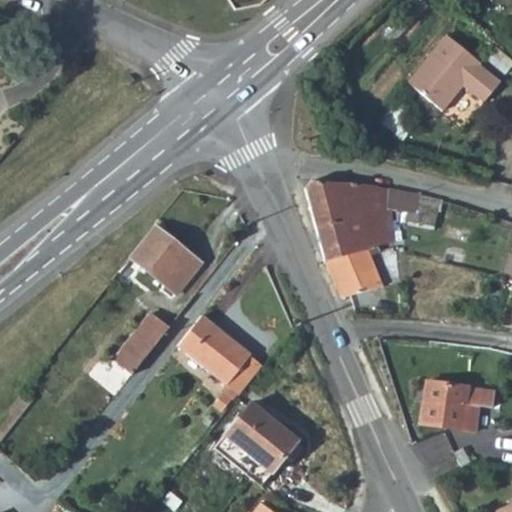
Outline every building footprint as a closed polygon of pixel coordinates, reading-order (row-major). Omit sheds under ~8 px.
[(474,70),(440,41),(419,66),(422,69),(405,90),(435,115),(456,92),(477,109),(493,89),(473,71),(474,70)] [(401,86),(405,90),(422,69),(419,66),(401,86)] [(391,255),(389,246),(393,244),(389,212),(404,214),(414,216),(419,196),(360,185),(336,186),(311,182),(305,189),(324,261),(340,299),(396,286),(391,255)] [(437,207),(438,201),(419,196),(414,216),(434,219),(435,212),(437,207)] [(432,228),(434,219),(414,216),(404,214),(403,223),(432,228)] [(199,268),(151,229),(127,259),(174,298),(199,268)] [(111,362),(130,376),(166,332),(147,317),(111,362)] [(247,356),(200,318),(177,347),(224,386),(229,380),(247,356)] [(257,365),(247,356),(229,380),(238,388),(257,365)] [(491,392),(423,383),(418,425),(461,431),(464,406),(477,408),(489,409),(491,392)] [(0,437),(30,399),(21,392),(0,417),(0,437)] [(222,392),(219,395),(212,404),(220,411),(230,399),(222,392)] [(248,404),(212,450),(258,487),(295,443),(248,404)] [(473,434),(477,408),(464,406),(461,431),(473,434)] [(449,452),(455,463),(465,459),(466,458),(465,456),(460,447),(449,452)] [(469,463),(467,459),(466,458),(465,459),(455,463),(458,468),(469,463)] [(511,511),(511,498),(487,508),(488,511),(511,511)] [(137,511),(140,508),(132,501),(124,511),(125,511),(137,511)]
